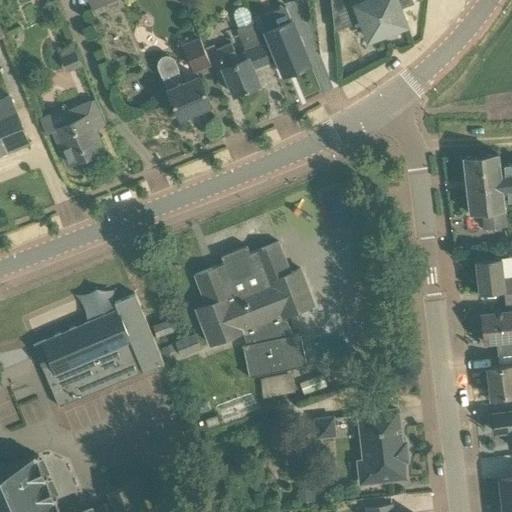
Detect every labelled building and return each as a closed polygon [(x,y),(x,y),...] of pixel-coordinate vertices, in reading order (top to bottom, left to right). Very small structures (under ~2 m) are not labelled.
[(88,0),(92,9),(107,3),(108,8),(119,3),(118,0),(88,0)] [(330,0),(335,31),(362,21),(369,39),(406,25),(400,9),(414,4),(413,0),(330,0)] [(271,63),(254,23),(250,12),(246,8),(243,7),(238,7),(235,10),(233,14),(233,19),(249,58),(223,68),(234,95),(259,85),(253,70),(271,63)] [(266,31),(284,74),(310,63),(292,20),(266,31)] [(200,38),(182,45),(194,72),(211,64),(200,38)] [(67,73),(82,67),(75,51),(61,57),(67,73)] [(184,84),(178,70),(179,70),(175,61),(173,57),(169,55),(165,55),(161,57),(158,61),(157,65),(157,69),(161,78),(163,77),(168,90),(180,118),(211,105),(199,77),(184,84)] [(0,154),(29,142),(10,96),(0,100),(0,154)] [(53,132),(68,165),(103,150),(92,123),(97,121),(90,104),(66,114),(64,108),(39,119),(46,134),(53,132)] [(498,154),(464,158),(470,213),(483,211),(485,229),(505,227),(503,209),(505,209),(504,202),(500,166),(498,154)] [(511,164),(500,166),(504,202),(511,201),(511,164)] [(342,190),(318,199),(329,229),(353,220),(342,190)] [(291,272),(279,242),(250,253),(247,246),(221,256),(224,263),(195,275),(207,305),(197,309),(211,345),(243,332),(248,344),(242,345),(249,377),(309,365),(302,333),(290,336),(283,317),(315,304),(301,269),(291,272)] [(479,294),(504,291),(506,305),(511,304),(511,277),(504,279),(501,257),(476,260),(479,294)] [(114,384),(165,363),(135,294),(115,303),(118,310),(34,345),(55,394),(54,395),(59,407),(114,384)] [(485,343),(496,342),(498,357),(511,355),(511,311),(482,315),(485,343)] [(171,320),(152,327),(156,337),(174,330),(171,320)] [(176,343),(182,357),(202,349),(197,335),(176,343)] [(511,365),(488,368),(492,398),(511,396),(511,365)] [(398,410),(359,414),(364,461),(359,461),(361,483),(406,478),(404,461),(408,461),(406,443),(402,443),(398,410)] [(511,412),(493,414),(495,432),(509,431),(510,446),(511,445),(511,412)] [(333,417),(315,419),(316,437),(334,435),(333,417)] [(36,456),(18,463),(10,466),(9,465),(6,467),(4,463),(0,464),(0,511),(112,511),(109,504),(93,511),(92,508),(82,511),(63,511),(56,495),(58,494),(52,481),(50,482),(47,474),(49,473),(43,461),(41,461),(39,456),(36,457),(36,456)] [(511,477),(500,479),(504,508),(511,506),(511,477)] [(105,494),(109,504),(112,511),(141,511),(136,500),(143,497),(136,481),(105,494)] [(298,503),(315,502),(314,488),(297,489),(298,503)]
